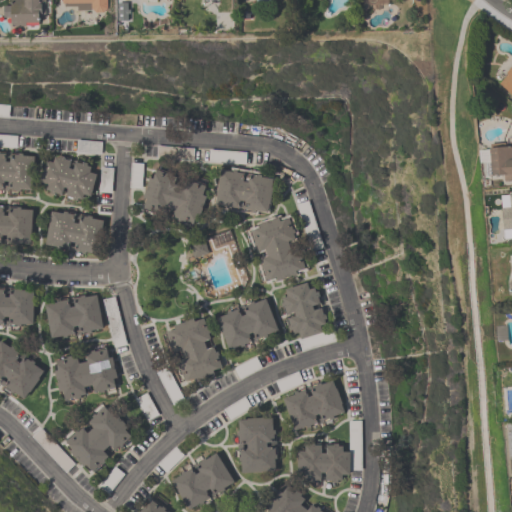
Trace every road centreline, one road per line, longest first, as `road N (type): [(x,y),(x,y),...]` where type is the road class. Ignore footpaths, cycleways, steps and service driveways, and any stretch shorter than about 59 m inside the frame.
road 1 (residential): [(0,125),(259,143),(298,165),(340,270),(366,382),(364,511)]
road 2 (residential): [(358,341),(258,380),(176,432),(103,511)]
road 3 (residential): [(124,134),(113,274),(176,432)]
road 4 (residential): [(96,511),(0,418)]
